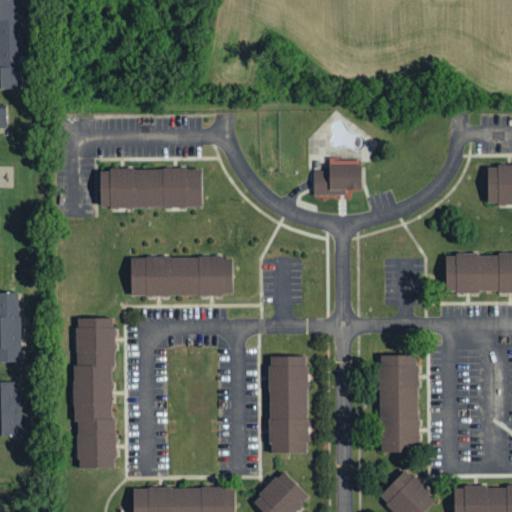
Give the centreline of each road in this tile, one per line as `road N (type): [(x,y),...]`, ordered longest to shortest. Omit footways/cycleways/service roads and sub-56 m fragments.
road 1 (residential): [(343,225),(345,511)]
road 2 (residential): [(343,225),(415,204),(441,183),(456,159),(461,112)]
road 3 (residential): [(226,115),(238,163),(256,187),(286,209),(343,225)]
